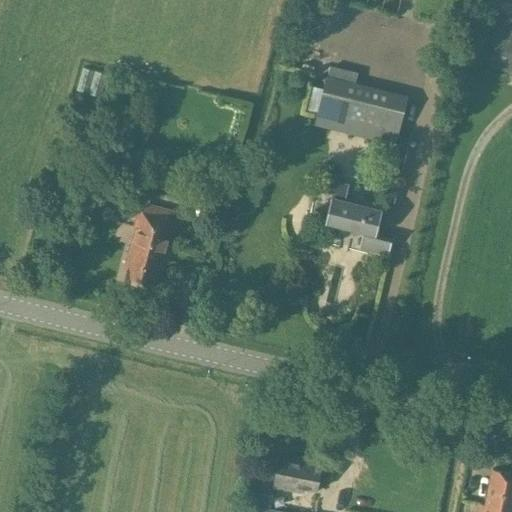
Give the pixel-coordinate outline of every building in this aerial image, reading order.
[(489,68),(511,73),(511,18),(501,16),(489,68)] [(83,67),(79,91),(104,94),(108,70),(83,67)] [(314,125),(396,145),(408,95),(326,76),(314,125)] [(323,191),(334,194),(346,196),(349,184),(326,179),(323,191)] [(359,248),(388,255),(391,242),(375,237),(382,210),(345,201),(346,196),(334,194),(333,198),(331,197),(325,223),(362,232),(359,248)] [(125,281),(153,288),(160,262),(163,263),(176,214),(141,205),(135,229),(136,230),(127,267),(128,268),(125,281)] [(256,492),(271,495),(273,487),(300,492),(301,488),(317,492),(323,462),(295,456),(294,462),(278,459),(276,472),(260,469),(256,492)] [(492,511),(494,508),(499,509),(508,472),(492,469),(485,505),(480,504),(478,511),(492,511)] [(492,511),(511,511),(511,473),(508,472),(499,509),(494,508),(492,511)]
